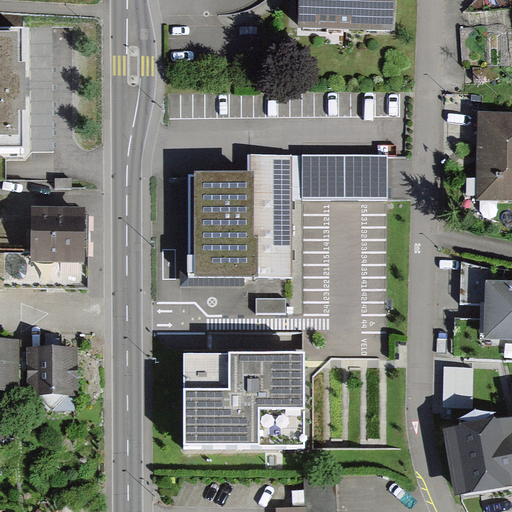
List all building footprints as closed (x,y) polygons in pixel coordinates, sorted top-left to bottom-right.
[(299,0),(299,27),(394,29),(394,0),(299,0)] [(0,152),(25,153),(27,30),(0,29),(0,152)] [(511,113),(477,115),(479,199),(511,198),(511,113)] [(248,156),(248,173),(192,173),(191,274),(288,274),(289,198),(389,199),(389,157),(248,156)] [(85,213),(86,206),(33,206),(33,252),(0,252),(0,288),(89,289),(90,213),(85,213)] [(511,342),(511,291),(493,291),(493,269),(459,268),(458,306),(479,307),(479,318),(453,317),(453,341),(511,342)] [(287,298),(256,298),(256,314),(287,314),(287,298)] [(0,338),(0,391),(20,391),(19,339),(0,338)] [(78,345),(27,346),(28,394),(37,394),(53,410),(76,410),(76,395),(79,395),(78,345)] [(304,355),(184,355),(184,447),(304,448),(304,355)] [(372,445),(373,367),(347,367),(347,386),(340,386),(339,421),(336,421),(335,444),(372,445)] [(446,408),(478,409),(478,369),(447,369),(446,408)] [(511,402),(511,422),(457,431),(466,495),(511,488),(511,393),(511,394),(511,402)] [(336,511),(335,483),(305,484),(305,507),(305,511),(336,511)]
